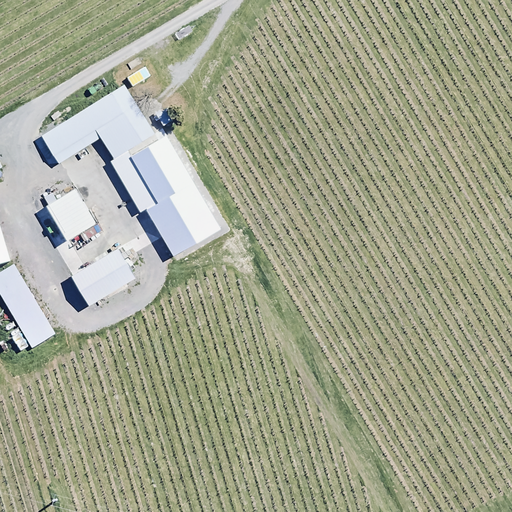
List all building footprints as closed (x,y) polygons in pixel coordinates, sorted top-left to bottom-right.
[(114,165),(128,157),(158,206),(184,190),(123,91),(42,141),(59,169),(100,143),(114,165)] [(168,111),(155,117),(162,131),(175,123),(168,111)] [(47,212),(67,248),(95,229),(75,194),(56,204),(52,196),(43,201),(49,211),(47,212)] [(19,216),(16,218),(78,325),(91,318),(28,211),(25,213),(21,206),(15,209),(19,216)] [(55,339),(14,268),(0,275),(0,299),(30,354),(55,339)]
